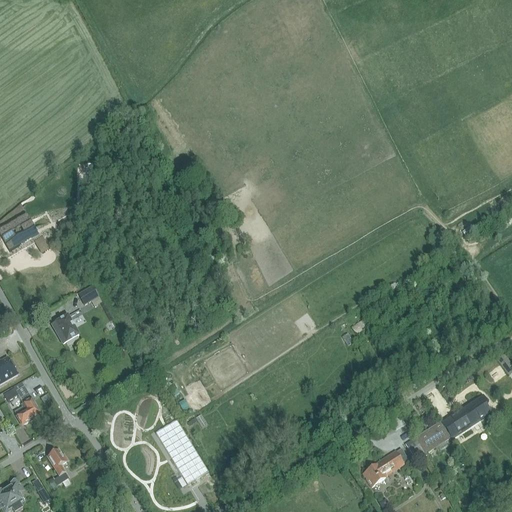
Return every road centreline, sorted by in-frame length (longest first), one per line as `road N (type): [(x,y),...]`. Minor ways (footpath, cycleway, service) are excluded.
road 1 (track): [(511,326),(466,248),(420,207),(241,310),(152,374)]
road 2 (track): [(438,253),(183,417),(152,374),(75,423)]
road 3 (unclassified): [(511,344),(482,353),(237,511)]
road 4 (unclassified): [(69,421),(0,293)]
